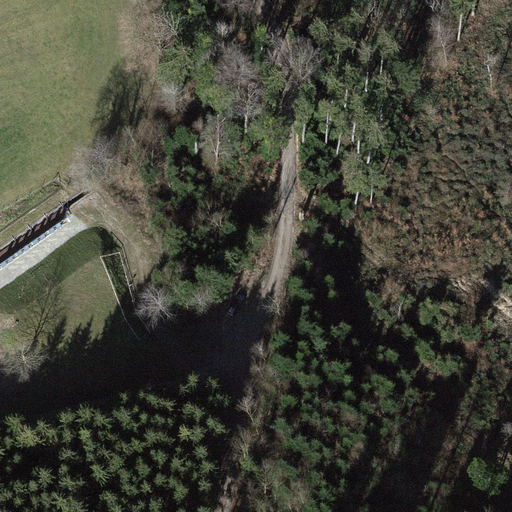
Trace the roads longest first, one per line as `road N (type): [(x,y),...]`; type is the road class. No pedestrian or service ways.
road 1 (track): [(239,366),(262,327),(279,271),(289,80),(262,0)]
road 2 (track): [(110,227),(145,276),(148,310),(169,349),(201,376),(226,377),(239,366)]
road 3 (track): [(0,388),(16,409),(40,417),(175,392),(201,376)]
road 4 (track): [(217,511),(241,425),(239,366)]
